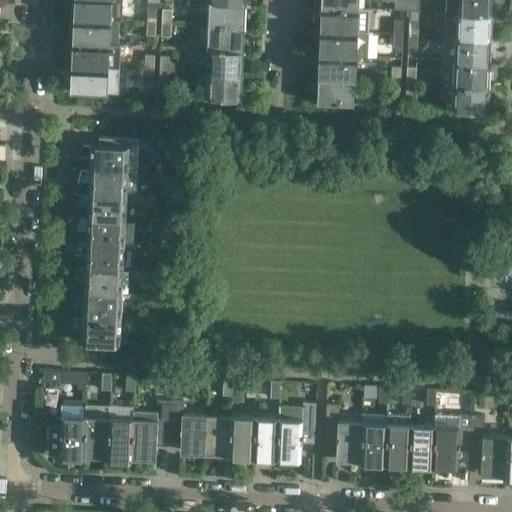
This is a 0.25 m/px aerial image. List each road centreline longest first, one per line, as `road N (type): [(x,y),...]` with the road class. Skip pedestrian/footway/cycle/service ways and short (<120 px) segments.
road 1 (unclassified): [(511,495),(10,476)]
road 2 (residential): [(33,0),(10,476)]
